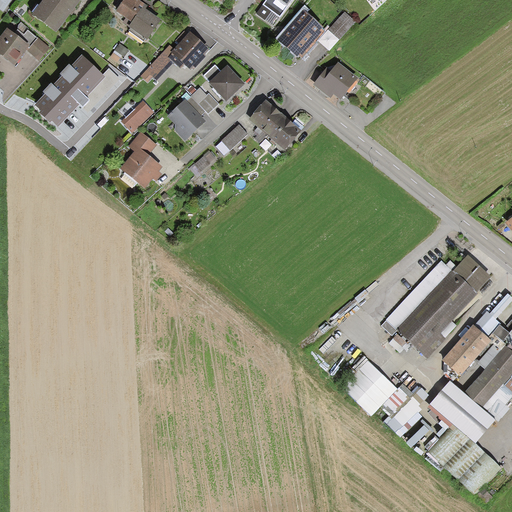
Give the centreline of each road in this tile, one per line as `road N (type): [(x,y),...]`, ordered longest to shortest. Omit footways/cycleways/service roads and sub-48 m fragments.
road 1 (tertiary): [(277,72),(511,259)]
road 2 (residential): [(181,162),(277,72)]
road 3 (unknown): [(429,371),(511,275)]
